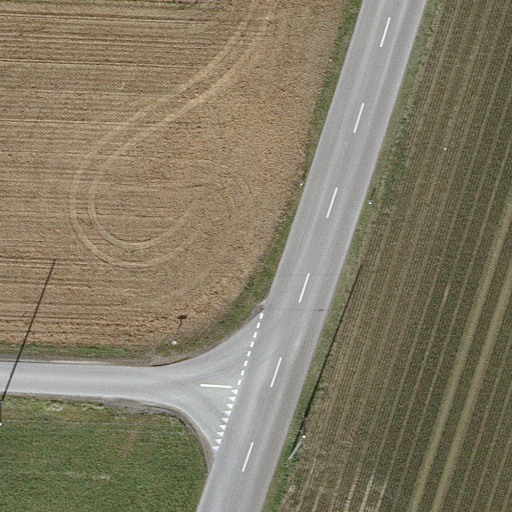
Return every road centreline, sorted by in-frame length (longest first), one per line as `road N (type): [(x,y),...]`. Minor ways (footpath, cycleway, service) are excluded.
road 1 (tertiary): [(388,0),(273,386)]
road 2 (unclassified): [(273,386),(0,374)]
road 3 (tertiary): [(273,386),(230,511)]
